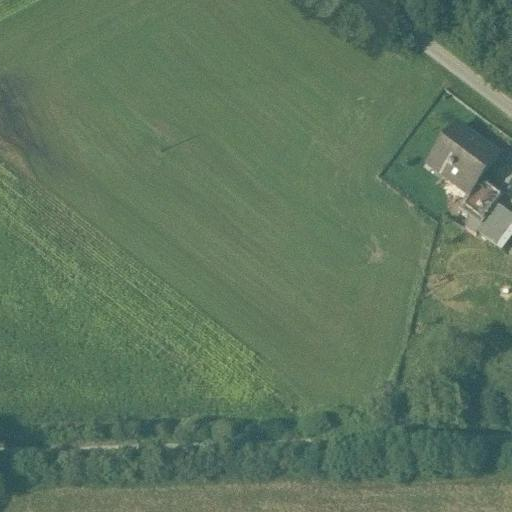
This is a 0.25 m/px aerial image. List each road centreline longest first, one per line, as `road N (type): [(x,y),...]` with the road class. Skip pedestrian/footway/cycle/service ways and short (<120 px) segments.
road 1 (track): [(0,454),(511,440)]
road 2 (unclassified): [(366,0),(511,111)]
